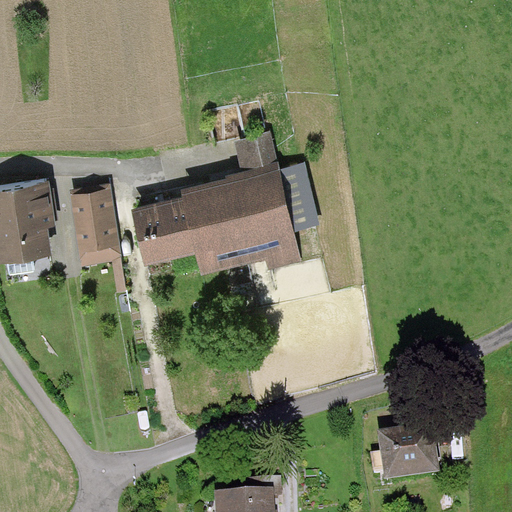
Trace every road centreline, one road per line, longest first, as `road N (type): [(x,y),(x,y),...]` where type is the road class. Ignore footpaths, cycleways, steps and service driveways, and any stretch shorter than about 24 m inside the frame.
road 1 (residential): [(98,481),(511,330)]
road 2 (residential): [(0,334),(98,481)]
